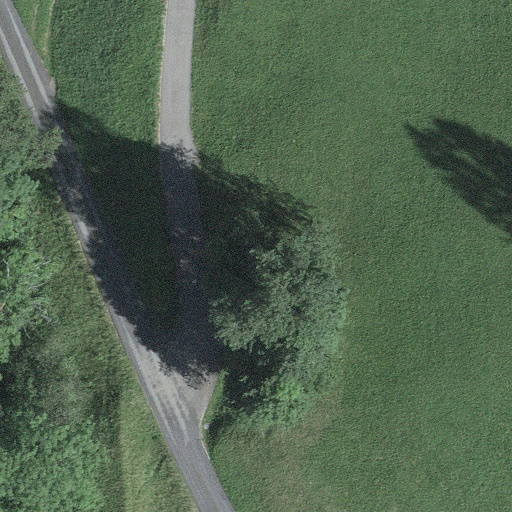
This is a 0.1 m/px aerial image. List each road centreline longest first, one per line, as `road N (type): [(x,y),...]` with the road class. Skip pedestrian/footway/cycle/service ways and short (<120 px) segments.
road 1 (track): [(0,11),(132,331),(217,511)]
road 2 (track): [(165,406),(196,352),(199,328),(177,117),(186,0)]
